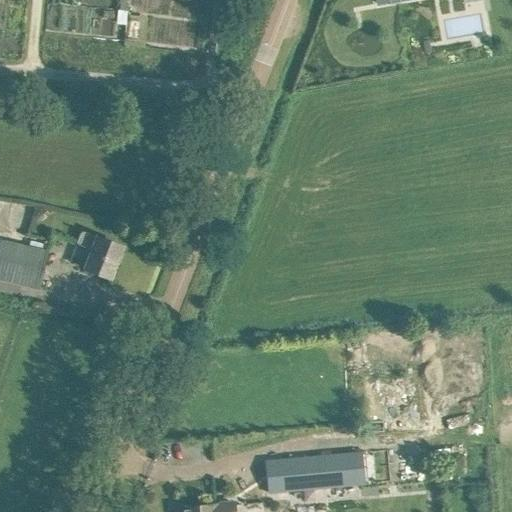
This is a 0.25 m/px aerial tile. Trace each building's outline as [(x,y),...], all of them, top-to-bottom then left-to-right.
[(120,34),(121,9),(66,7),(65,32),(120,34)] [(148,45),(149,15),(126,14),(125,44),(148,45)] [(123,246),(97,236),(97,237),(81,231),(76,243),(92,249),(85,268),(110,278),(123,246)] [(0,278),(19,283),(39,287),(47,252),(27,248),(0,241),(0,278)] [(362,337),(367,434),(446,430),(442,333),(362,337)] [(280,493),(300,491),(360,484),(357,451),(296,457),(276,459),(280,493)] [(234,511),(234,503),(180,508),(180,511),(234,511)]
